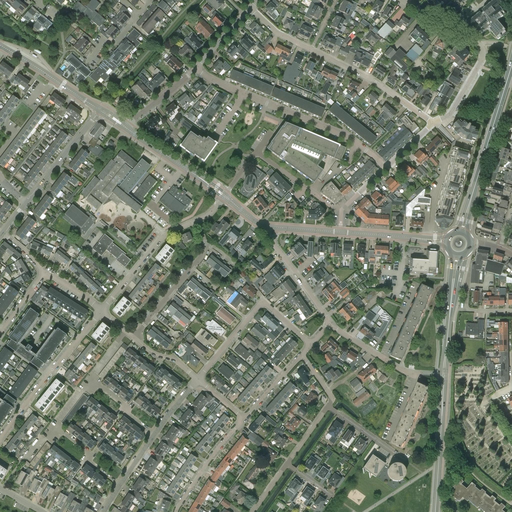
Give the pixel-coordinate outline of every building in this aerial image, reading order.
[(16,0),(10,8),(15,12),(22,4),(18,0),(16,0)] [(25,0),(25,1),(22,4),(15,12),(20,16),(27,8),(25,6),(28,4),(30,2),(28,0),(27,0),(25,0)] [(99,27),(105,20),(97,13),(96,14),(93,12),(100,4),(95,0),(91,0),(86,6),(84,5),(83,6),(78,2),(72,9),(80,16),(81,15),(92,24),(94,22),(99,27)] [(175,4),(169,0),(167,0),(166,1),(165,0),(163,0),(162,1),(164,3),(170,9),(172,10),(174,7),(173,6),(175,4)] [(204,0),(211,6),(213,4),(217,9),(223,3),(220,0),(204,0)] [(372,10),(375,12),(373,15),(375,16),(372,19),(374,21),(379,17),(376,15),(378,14),(383,5),(381,3),(381,2),(378,0),(377,1),(372,10)] [(434,7),(434,8),(438,2),(437,1),(437,0),(428,0),(427,2),(432,6),(431,6),(434,8),(434,7)] [(446,14),(461,2),(463,0),(458,0),(453,5),(451,3),(443,10),(446,14)] [(501,0),(494,0),(465,25),(470,31),(474,27),(478,33),(481,31),(483,33),(489,28),(498,40),(502,37),(500,35),(506,30),(498,21),(506,14),(503,3),(501,0)] [(308,9),(311,11),(322,16),(323,10),(317,7),(319,5),(312,1),(308,9)] [(340,5),(353,12),(355,8),(355,7),(357,4),(350,1),(349,4),(343,1),(340,5)] [(461,2),(446,14),(450,19),(456,13),(455,11),(460,7),(464,5),(461,2)] [(169,10),(170,9),(164,3),(162,6),(160,4),(157,6),(167,15),(170,12),(169,10)] [(277,17),(273,11),(276,8),(270,3),(265,9),(268,11),(266,13),(274,21),(277,17)] [(207,5),(203,9),(208,14),(212,10),(207,5)] [(351,17),(353,12),(340,5),(338,11),(344,14),(343,16),(349,20),(351,17)] [(117,15),(126,23),(130,19),(124,14),(128,10),(123,6),(119,11),(120,11),(117,15)] [(36,22),(42,15),(32,7),(23,18),(28,22),(31,18),(36,22)] [(386,21),(393,11),(392,10),(390,9),(387,7),(383,14),(382,14),(380,17),(386,21)] [(158,9),(154,14),(162,22),(167,16),(158,9)] [(311,11),(308,9),(304,17),(311,20),(312,17),(318,20),(322,16),(311,11)] [(224,21),(214,12),(212,15),(213,16),(210,19),(211,20),(209,22),(213,26),(215,24),(219,27),(224,21)] [(282,22),(284,23),(283,26),(290,30),(293,23),(289,21),(291,14),(287,12),(282,22)] [(158,26),(162,22),(154,14),(149,19),(158,26)] [(42,15),(36,22),(32,26),(38,31),(41,27),(46,31),(52,24),(42,15)] [(123,27),(126,23),(117,15),(113,19),(113,18),(111,20),(117,26),(119,24),(123,27)] [(335,16),(332,21),(342,26),(343,23),(347,24),(349,20),(343,16),(341,19),(335,16)] [(399,22),(396,21),(393,25),(388,21),(378,31),(377,33),(383,39),(396,25),(400,28),(402,25),(405,28),(409,22),(402,17),(399,22)] [(158,26),(149,19),(145,24),(154,31),(158,26)] [(108,30),(115,36),(119,32),(115,28),(117,26),(111,20),(109,23),(112,26),(108,30)] [(214,32),(203,21),(196,28),(207,39),(214,32)] [(298,35),(303,38),(308,28),(303,26),(304,22),(301,21),(298,28),(301,29),(298,35)] [(342,26),(332,21),(330,26),(336,29),(335,32),(342,35),(343,32),(340,31),(342,26)] [(264,32),(260,28),(261,27),(257,23),(256,24),(254,22),(249,27),(251,30),(249,31),(253,35),(254,33),(256,35),(259,32),(262,34),(264,32)] [(149,36),(154,31),(145,24),(141,29),(149,36)] [(308,28),(303,38),(308,40),(311,34),(314,35),(317,29),(312,26),(310,29),(308,28)] [(415,41),(423,33),(417,27),(409,36),(415,41)] [(125,39),(135,48),(136,49),(140,44),(136,40),(140,35),(133,29),(125,39)] [(112,39),(115,36),(108,30),(107,32),(106,31),(104,33),(102,31),(100,33),(106,38),(108,36),(112,39)] [(321,47),(326,50),(331,39),(326,37),(327,34),(324,32),(321,39),(324,40),(321,47)] [(379,39),(371,32),(365,39),(369,42),(371,39),(375,43),(379,39)] [(424,45),(420,49),(423,51),(430,43),(427,40),(429,38),(423,33),(415,41),(418,44),(420,41),(424,45)] [(186,37),(184,40),(189,45),(192,43),(198,48),(199,47),(199,48),(203,45),(202,44),(203,43),(194,35),(190,40),(186,37)] [(81,36),(77,41),(85,49),(89,44),(84,39),(81,37),(81,36)] [(272,39),(269,36),(264,42),(266,45),(272,39)] [(181,37),(178,40),(183,46),(186,42),(181,37)] [(339,47),(343,42),(344,40),(338,37),(337,39),(336,38),(333,41),(331,39),(326,50),(331,52),(333,47),(334,47),(335,46),(338,47),(339,47)] [(347,37),(344,40),(343,42),(347,45),(351,40),(347,37)] [(135,48),(125,39),(123,42),(121,44),(130,52),(131,50),(132,51),(135,48)] [(433,52),(435,54),(438,55),(441,50),(442,50),(446,43),(439,39),(435,46),(436,47),(433,52)] [(244,45),(243,45),(249,51),(250,49),(252,52),(256,48),(253,45),(255,44),(251,41),(251,42),(249,40),(246,42),(245,42),(244,44),(244,45)] [(85,49),(77,41),(72,46),(81,54),(85,49)] [(130,52),(121,44),(119,46),(117,49),(127,58),(129,55),(128,53),(130,52)] [(423,51),(420,49),(415,44),(411,49),(419,56),(423,51)] [(193,52),(185,45),(178,53),(184,59),(189,54),(190,55),(193,52)] [(226,52),(230,56),(232,58),(237,53),(239,51),(237,49),(233,45),(226,52)] [(267,45),(265,48),(263,49),(268,54),(273,49),(267,45)] [(280,54),(284,48),(277,45),(274,51),(280,54)] [(347,55),(350,48),(346,46),(344,50),(341,48),(338,53),(346,57),(347,57),(348,55),(347,55)] [(458,57),(462,61),(469,54),(462,47),(455,54),(451,51),(447,55),(450,58),(451,56),(456,60),(458,57)] [(246,53),(246,52),(242,49),(242,48),(239,51),(237,53),(242,57),(246,53)] [(290,51),(284,48),(280,54),(279,57),(279,56),(276,62),(279,64),(282,59),(287,61),(289,58),(287,57),(290,51)] [(384,54),(390,59),(396,53),(390,48),(384,54)] [(117,49),(112,54),(121,61),(122,59),(124,61),(127,58),(117,49)] [(361,64),(364,57),(366,53),(359,49),(353,61),(361,64)] [(389,60),(400,71),(403,73),(408,68),(407,67),(400,61),(404,57),(397,51),(396,53),(390,59),(389,60)] [(112,54),(108,59),(117,67),(118,67),(121,64),(119,63),(121,61),(112,54)] [(71,74),(75,70),(81,63),(71,55),(65,61),(70,66),(66,70),(71,74)] [(297,77),(300,71),(297,70),(303,58),(297,55),(289,70),(292,71),(290,75),(284,72),(281,79),(293,85),(297,77)] [(183,66),(172,56),(166,63),(176,73),(183,66)] [(367,58),(364,57),(361,64),(368,68),(371,62),(368,61),(370,57),(367,56),(367,58)] [(412,62),(405,56),(401,61),(407,67),(412,62)] [(463,62),(462,61),(458,57),(456,60),(454,62),(452,64),(455,67),(460,68),(462,66),(460,65),(463,62)] [(98,67),(105,73),(109,69),(113,72),(117,67),(108,59),(106,58),(98,67)] [(227,72),(231,67),(225,61),(222,64),(219,61),(212,68),(214,70),(215,71),(218,73),(222,70),(219,68),(221,66),(227,72)] [(304,72),(307,74),(308,74),(309,71),(311,72),(315,64),(309,61),(304,72)] [(81,63),(75,70),(80,74),(74,80),(79,85),(91,72),(81,63)] [(390,70),(392,71),(392,72),(390,75),(387,79),(388,80),(387,81),(393,86),(396,82),(395,82),(397,79),(393,77),(396,74),(394,73),(397,68),(394,65),(390,70)] [(8,66),(3,73),(6,75),(5,78),(7,79),(9,77),(14,70),(8,66)] [(109,77),(105,73),(98,67),(89,77),(96,83),(100,78),(105,82),(109,77)] [(374,71),(383,76),(386,72),(377,67),(374,71)] [(153,79),(159,85),(164,80),(160,76),(162,74),(157,68),(153,71),(157,75),(153,79)] [(319,83),(322,78),(327,80),(328,78),(331,72),(324,68),(321,74),(318,72),(314,80),(317,82),(319,83)] [(460,73),(455,70),(449,81),(457,86),(461,80),(457,78),(460,73)] [(234,82),(237,73),(232,71),(229,79),(229,80),(234,82)] [(328,78),(327,80),(322,89),(327,92),(331,85),(329,84),(331,79),(335,81),(338,75),(331,72),(328,78)] [(239,83),(242,75),(237,73),(234,82),(238,83),(239,83)] [(20,84),(24,78),(19,74),(16,77),(14,75),(9,81),(12,84),(14,80),(20,84)] [(159,85),(153,79),(149,83),(141,75),(138,78),(148,88),(150,86),(154,90),(159,85)] [(244,86),(247,77),(242,75),(239,83),(239,84),(244,86)] [(249,88),(252,79),(247,77),(244,86),(248,88),(248,87),(249,88)] [(30,82),(24,78),(20,84),(25,88),(22,91),(25,93),(30,87),(27,85),(30,82)] [(252,79),(249,88),(254,90),(257,81),(252,79)] [(407,93),(411,87),(414,82),(412,80),(410,82),(406,83),(401,90),(407,93)] [(151,93),(139,81),(132,88),(143,100),(151,93)] [(205,91),(207,87),(203,85),(202,86),(201,84),(202,83),(200,81),(199,82),(198,82),(197,82),(195,83),(196,84),(192,88),(196,92),(198,90),(202,94),(205,91)] [(259,92),(262,83),(257,81),(254,90),(258,92),(259,92)] [(347,90),(346,92),(353,99),(357,95),(352,91),(353,89),(357,90),(358,91),(361,85),(356,82),(356,84),(352,82),(349,87),(350,87),(348,90),(347,90)] [(444,96),(449,99),(454,90),(449,88),(450,85),(444,82),(441,88),(444,90),(442,95),(444,96)] [(264,94),(267,85),(262,83),(259,92),(264,94)] [(267,85),(264,94),(268,96),(269,96),(272,87),(267,85)] [(425,89),(421,86),(416,93),(420,96),(425,89)] [(411,87),(407,93),(408,95),(407,96),(412,99),(415,95),(414,94),(416,91),(411,87)] [(271,97),(276,99),(279,90),(274,88),(271,97)] [(429,100),(431,96),(427,94),(430,90),(427,88),(422,95),(424,97),(420,103),(422,104),(421,105),(422,106),(424,108),(425,107),(430,100),(429,100)] [(280,101),(281,101),(284,92),(279,90),(276,99),(280,101)] [(217,92),(213,97),(223,104),(226,100),(226,99),(217,92)] [(281,102),(286,103),(289,95),(284,92),(281,101),(281,102)] [(374,103),(378,98),(372,92),(367,97),(371,101),(369,103),(372,105),(374,103)] [(55,104),(60,97),(54,93),(51,97),(49,95),(40,107),(43,109),(49,100),(55,104)] [(177,100),(181,105),(180,105),(182,107),(186,104),(184,102),(186,100),(189,104),(194,100),(189,94),(187,96),(185,94),(177,100)] [(326,94),(323,100),(326,101),(327,102),(331,98),(326,94)] [(290,105),(291,105),(294,97),(289,95),(286,103),(290,105)] [(14,107),(18,102),(19,100),(13,96),(12,97),(8,102),(14,107)] [(449,99),(444,96),(441,101),(439,100),(435,98),(431,104),(437,108),(439,105),(444,108),(449,99)] [(60,97),(55,104),(60,108),(56,113),(53,117),(56,119),(59,115),(64,108),(62,106),(65,101),(60,97)] [(223,104),(213,97),(215,98),(212,102),(210,101),(220,108),(220,107),(220,108),(223,104)] [(291,106),(296,108),(299,99),(294,97),(291,105),(291,106)] [(121,109),(122,108),(123,108),(125,106),(117,99),(115,101),(116,102),(114,104),(121,109)] [(300,109),(301,109),(304,101),(299,99),(296,108),(300,109)] [(219,108),(220,108),(210,101),(207,106),(217,113),(220,109),(219,108)] [(301,110),(306,112),(309,103),(304,101),(301,109),(301,110)] [(11,112),(14,107),(8,102),(4,107),(11,112)] [(168,114),(171,117),(174,114),(172,111),(177,108),(173,103),(165,110),(167,112),(166,113),(167,114),(168,114)] [(310,113),(311,114),(314,105),(309,103),(306,112),(310,114),(310,113)] [(332,115),(338,108),(334,104),(328,111),(329,112),(332,115)] [(386,114),(391,109),(385,104),(381,109),(384,112),(376,121),(378,124),(382,120),(382,119),(386,114)] [(66,111),(71,115),(76,109),(70,105),(67,110),(64,108),(59,115),(61,118),(66,111)] [(311,114),(316,116),(319,107),(314,105),(311,114)] [(209,107),(206,111),(213,117),(214,116),(217,113),(207,106),(209,107)] [(11,112),(4,107),(1,112),(7,117),(11,112)] [(319,107),(316,116),(320,118),(321,118),(324,109),(319,107)] [(365,113),(368,115),(370,114),(374,109),(371,107),(367,111),(365,113)] [(35,113),(41,118),(45,113),(39,108),(35,113)] [(337,118),(343,111),(338,108),(332,115),(336,118),(337,118)] [(76,109),(71,115),(69,118),(77,124),(82,118),(79,116),(81,113),(76,109)] [(386,114),(382,119),(385,121),(389,116),(392,119),(396,114),(391,109),(386,114)] [(213,117),(206,111),(204,110),(201,114),(203,116),(210,121),(213,117)] [(341,122),(347,114),(343,111),(337,118),(337,119),(341,122)] [(35,113),(31,118),(37,123),(41,118),(35,113)] [(345,125),(351,118),(347,114),(341,122),(344,125),(345,125)] [(411,132),(417,127),(413,122),(412,123),(405,115),(404,117),(402,115),(398,119),(407,128),(411,132)] [(148,122),(146,125),(149,130),(152,128),(158,125),(157,124),(161,121),(158,116),(154,119),(153,118),(148,122)] [(210,121),(203,116),(200,120),(198,119),(207,126),(208,125),(210,121)] [(27,123),(34,128),(37,123),(31,118),(27,123)] [(180,122),(182,124),(181,125),(189,130),(193,126),(183,118),(180,122)] [(349,129),(355,121),(351,118),(345,125),(345,126),(349,129)] [(207,126),(198,119),(194,123),(204,130),(207,126)] [(353,132),(359,125),(355,121),(349,129),(353,132),(353,131),(353,132)] [(447,228),(447,226),(449,226),(450,224),(452,222),(452,219),(451,219),(452,216),(455,216),(475,142),(474,142),(475,140),(476,140),(477,137),(477,134),(477,132),(473,130),(474,128),(469,127),(470,126),(470,125),(469,124),(468,124),(467,125),(467,126),(466,125),(467,125),(464,122),(462,124),(459,121),(457,122),(454,123),(453,125),(451,123),(444,130),(455,141),(451,145),(454,148),(453,151),(454,152),(437,214),(435,214),(436,217),(435,217),(435,220),(436,223),(437,223),(437,226),(438,226),(438,228),(447,228)] [(395,125),(390,122),(384,129),(389,133),(395,125)] [(27,123),(23,128),(30,133),(34,128),(27,123)] [(285,123),(282,127),(266,149),(314,183),(323,171),(317,166),(325,155),(340,161),(346,148),(291,125),(285,123)] [(97,139),(100,136),(105,129),(98,124),(94,129),(90,134),(93,136),(92,138),(93,139),(91,141),(88,145),(90,146),(87,150),(100,160),(106,153),(96,145),(99,141),(97,139)] [(357,135),(364,128),(359,125),(353,132),(354,132),(357,135)] [(400,131),(408,140),(412,136),(403,126),(401,128),(402,129),(400,131)] [(20,133),(26,138),(30,133),(23,128),(20,133)] [(362,139),(368,131),(364,128),(357,135),(361,138),(362,139)] [(164,137),(154,130),(151,134),(161,141),(164,137)] [(408,140),(400,131),(399,130),(397,132),(398,133),(395,135),(404,144),(408,140)] [(60,134),(58,137),(63,141),(67,136),(60,131),(58,133),(60,134)] [(368,131),(362,139),(366,142),(372,135),(368,131)] [(203,138),(202,139),(198,136),(197,138),(190,132),(180,147),(194,157),(195,156),(204,162),(216,144),(205,135),(203,138)] [(20,133),(16,138),(22,143),(26,138),(20,133)] [(404,144),(395,135),(394,134),(392,136),(393,137),(391,140),(399,148),(404,144)] [(372,135),(366,142),(370,145),(370,146),(376,138),(372,135)] [(63,141),(58,137),(54,141),(60,146),(63,141)] [(441,142),(437,137),(425,148),(431,154),(436,148),(435,147),(441,142)] [(12,143),(18,148),(22,143),(16,138),(12,143)] [(399,148),(391,140),(390,138),(388,140),(391,143),(388,145),(395,153),(399,148)] [(54,141),(50,146),(56,151),(60,146),(54,141)] [(12,143),(8,148),(15,153),(18,148),(12,143)] [(395,153),(388,145),(385,143),(383,144),(386,147),(384,150),(391,157),(395,153)] [(56,151),(50,146),(46,151),(52,156),(56,151)] [(391,157),(384,150),(381,147),(379,149),(382,152),(378,155),(385,162),(391,157)] [(4,153),(11,158),(15,153),(8,148),(4,153)] [(82,149),(79,153),(85,158),(89,154),(82,149)] [(509,151),(506,150),(502,149),(499,159),(508,161),(511,162),(511,161),(508,160),(510,153),(509,153),(509,151)] [(422,150),(420,151),(419,151),(416,153),(424,162),(428,158),(425,154),(425,153),(422,150)] [(46,151),(42,156),(48,161),(52,156),(46,151)] [(97,210),(107,198),(117,206),(121,201),(137,213),(136,214),(137,214),(142,207),(141,206),(145,200),(143,198),(156,182),(149,176),(133,195),(129,192),(149,167),(141,160),(138,165),(121,151),(113,161),(111,160),(97,177),(98,178),(97,179),(95,177),(80,194),(87,199),(86,201),(97,210)] [(4,153),(1,158),(7,163),(11,158),(4,153)] [(79,153),(75,158),(82,163),(85,158),(79,153)] [(427,165),(424,162),(416,153),(413,156),(419,162),(417,163),(420,165),(417,168),(423,175),(424,175),(427,172),(421,165),(422,164),(425,167),(427,165)] [(48,161),(42,156),(39,161),(44,165),(48,161)] [(439,164),(438,163),(432,156),(429,159),(436,166),(439,164)] [(75,158),(72,162),(78,167),(82,163),(75,158)] [(37,163),(35,166),(41,170),(44,165),(39,161),(38,161),(37,160),(35,162),(37,163)] [(368,169),(372,172),(376,168),(369,161),(365,164),(367,167),(368,166),(369,168),(368,169)] [(78,167),(72,162),(68,166),(75,172),(78,167)] [(364,173),(367,176),(372,172),(368,169),(369,168),(368,166),(367,167),(365,164),(361,168),(363,170),(365,172),(364,173)] [(423,175),(417,168),(414,171),(412,168),(410,170),(405,164),(402,167),(410,175),(413,173),(415,175),(416,174),(420,177),(423,175)] [(31,170),(37,175),(41,170),(35,166),(31,170)] [(412,177),(410,175),(402,167),(399,170),(404,175),(403,176),(407,181),(412,177)] [(250,175),(249,175),(248,176),(246,177),(245,179),(245,180),(244,181),(244,182),(244,183),(244,185),(239,192),(246,196),(254,188),(255,189),(260,184),(259,184),(267,176),(256,168),(251,175),(250,175)] [(360,177),(363,181),(367,176),(364,173),(365,172),(363,170),(361,168),(357,173),(359,175),(360,176),(360,177)] [(33,180),(27,175),(24,173),(25,173),(20,169),(18,172),(25,178),(23,180),(26,182),(24,185),(27,187),(33,180)] [(31,170),(27,175),(33,180),(37,175),(31,170)] [(64,172),(60,177),(67,182),(68,181),(74,186),(77,183),(70,178),(64,172)] [(268,180),(272,184),(279,177),(275,173),(268,180)] [(358,185),(363,181),(360,177),(360,176),(359,175),(357,173),(352,177),(354,179),(355,179),(356,180),(355,181),(358,185)] [(511,177),(505,175),(503,180),(506,180),(506,183),(511,184),(511,177)] [(60,177),(57,181),(64,186),(67,182),(60,177)] [(283,181),(279,177),(272,184),(276,188),(283,181)] [(354,189),(358,185),(355,181),(356,180),(355,179),(354,179),(352,177),(347,182),(354,189)] [(391,178),(388,181),(397,190),(399,187),(398,187),(400,185),(397,182),(396,183),(391,178)] [(57,181),(53,186),(60,191),(64,186),(57,181)] [(276,188),(280,192),(287,185),(283,181),(276,188)] [(389,190),(391,193),(393,191),(394,192),(397,190),(388,181),(385,183),(390,189),(389,190)] [(335,204),(343,197),(338,191),(330,183),(326,185),(324,187),(320,193),(335,204)] [(346,184),(342,187),(347,193),(351,189),(346,184)] [(280,192),(284,196),(291,189),(287,185),(280,192)] [(60,191),(53,186),(50,190),(57,195),(60,191)] [(177,216),(183,210),(185,211),(186,210),(188,207),(190,204),(191,201),(190,200),(184,195),(185,194),(183,193),(182,194),(173,186),(167,193),(159,202),(167,208),(166,209),(170,211),(177,216)] [(347,193),(342,187),(338,191),(343,197),(347,193)] [(424,190),(410,202),(406,206),(406,211),(412,211),(412,208),(418,204),(430,205),(430,199),(424,197),(425,190),(424,190)] [(381,202),(385,198),(386,198),(385,198),(388,196),(384,191),(380,195),(376,191),(373,194),(381,202)] [(491,197),(501,200),(508,202),(509,199),(502,197),(502,195),(492,193),(490,192),(488,196),(491,197)] [(388,196),(393,200),(393,201),(397,198),(391,193),(388,196)] [(377,206),(381,202),(373,194),(370,197),(376,202),(374,203),(377,206)] [(46,195),(43,199),(49,205),(53,200),(46,195)] [(257,207),(264,201),(259,196),(253,202),(257,207)] [(372,204),(365,197),(352,210),(352,212),(357,216),(359,216),(360,217),(366,212),(363,209),(365,207),(366,209),(372,204)] [(2,206),(8,211),(12,206),(6,202),(1,198),(0,198),(0,200),(4,204),(2,206)] [(43,199),(39,204),(46,209),(49,205),(43,199)] [(507,204),(508,202),(501,200),(499,207),(507,209),(509,204),(507,204)] [(264,201),(257,207),(261,212),(268,206),(264,201)] [(313,203),(312,204),(314,206),(322,215),(326,212),(317,203),(316,204),(315,202),(314,203),(313,203)] [(68,222),(84,235),(97,220),(95,218),(87,211),(85,215),(76,207),(77,205),(74,203),(72,204),(71,206),(64,214),(65,215),(62,218),(68,222)] [(293,204),(290,204),(285,203),(285,212),(285,217),(292,218),(293,213),(293,211),(293,204)] [(39,204),(36,208),(43,213),(46,209),(39,204)] [(314,206),(312,204),(310,206),(312,208),(309,211),(311,211),(319,218),(322,215),(314,206)] [(367,211),(366,212),(360,217),(360,218),(359,219),(362,223),(362,222),(363,223),(370,216),(370,215),(371,215),(374,207),(372,206),(367,211)] [(495,214),(497,214),(504,216),(505,214),(506,215),(507,210),(497,207),(494,206),(494,208),(496,208),(495,214)] [(370,216),(363,223),(365,225),(367,225),(373,226),(373,224),(374,224),(374,220),(375,209),(375,208),(374,207),(371,215),(370,215),(370,216)] [(43,213),(36,208),(33,213),(34,214),(32,216),(38,221),(40,222),(42,220),(39,218),(43,213)] [(381,215),(380,224),(382,224),(383,225),(384,226),(385,226),(386,226),(387,225),(388,225),(388,223),(390,223),(391,209),(381,208),(381,215)] [(317,220),(319,218),(311,211),(309,211),(308,211),(307,219),(317,220)] [(399,226),(402,226),(403,218),(402,218),(403,213),(393,213),(392,217),(396,217),(395,225),(396,225),(397,226),(398,226),(399,226)] [(504,216),(497,214),(495,221),(503,223),(505,219),(503,218),(504,216)] [(29,217),(25,222),(32,227),(36,223),(29,217)] [(219,226),(215,223),(211,229),(217,234),(220,230),(223,233),(228,226),(223,221),(219,226)] [(25,222),(22,226),(29,231),(32,227),(25,222)] [(493,229),(500,231),(501,229),(502,229),(503,224),(495,222),(493,229)] [(19,231),(25,236),(29,231),(22,226),(19,231)] [(224,243),(223,242),(225,240),(226,241),(230,237),(234,240),(239,235),(233,230),(229,234),(227,232),(223,238),(219,242),(218,243),(222,246),(224,243)] [(491,233),(482,230),(481,234),(478,233),(477,236),(480,237),(480,235),(489,238),(488,239),(491,240),(492,236),(491,236),(491,233)] [(27,237),(25,236),(19,231),(15,235),(22,240),(23,238),(25,240),(27,237)] [(192,240),(189,233),(181,236),(184,243),(192,240)] [(105,234),(98,243),(93,249),(101,256),(106,250),(117,259),(116,260),(125,268),(132,259),(112,243),(113,241),(105,234)] [(30,248),(37,251),(41,242),(34,239),(30,248)] [(243,246),(239,243),(234,249),(240,254),(243,250),(246,252),(252,245),(247,241),(243,246)] [(302,244),(300,241),(289,250),(297,259),(304,254),(305,255),(307,255),(306,258),(312,258),(313,242),(307,242),(307,244),(302,244)] [(6,252),(10,247),(4,242),(0,246),(0,251),(0,252),(0,253),(3,255),(6,252)] [(41,242),(37,251),(43,253),(46,248),(47,245),(41,242)] [(319,256),(319,253),(324,253),(324,243),(317,243),(317,249),(314,249),(313,255),(319,256)] [(330,254),(334,254),(334,257),(340,257),(340,250),(337,250),(337,244),(330,244),(330,254)] [(351,250),(351,245),(343,244),(343,249),(342,254),(351,255),(351,251),(351,250)] [(367,263),(368,253),(365,253),(365,246),(358,245),(357,254),(358,254),(358,257),(364,258),(363,262),(367,263)] [(171,259),(169,258),(173,252),(166,246),(161,253),(168,258),(170,260),(171,259)] [(15,251),(10,247),(6,252),(11,256),(15,251)] [(53,250),(46,248),(43,253),(50,256),(53,250)] [(54,255),(60,260),(64,256),(65,254),(59,249),(54,255)] [(422,258),(421,259),(420,259),(419,258),(414,258),(411,258),(410,260),(410,266),(410,273),(419,274),(419,275),(422,275),(437,276),(437,268),(436,268),(438,251),(436,251),(436,250),(429,249),(429,251),(426,251),(425,255),(424,256),(423,256),(422,256),(422,257),(422,258)] [(485,272),(485,271),(487,262),(488,260),(489,252),(478,250),(478,251),(477,250),(477,252),(476,255),(477,255),(477,265),(472,265),(472,271),(471,283),(483,284),(484,272),(485,272)] [(21,256),(15,251),(11,256),(17,261),(20,259),(21,259),(20,257),(21,256)] [(168,258),(161,253),(156,259),(163,265),(168,258)] [(501,276),(503,269),(504,265),(501,264),(504,255),(495,253),(493,261),(488,260),(487,262),(485,271),(501,276)] [(64,256),(60,260),(67,265),(70,261),(64,256)] [(218,261),(220,258),(217,256),(215,259),(212,256),(206,263),(212,268),(218,261)] [(252,259),(249,263),(260,273),(263,269),(264,270),(274,261),(270,257),(266,261),(260,256),(255,262),(252,259)] [(24,266),(20,259),(17,261),(15,263),(19,269),(24,266)] [(511,271),(511,269),(511,260),(511,262),(508,260),(504,265),(503,269),(506,270),(508,268),(511,271)] [(222,264),(218,261),(212,268),(219,273),(224,266),(226,264),(224,261),(222,264)] [(324,266),(322,263),(315,270),(317,272),(312,276),(317,282),(325,276),(322,273),(323,272),(323,269),(322,268),(324,266)] [(69,268),(74,273),(78,269),(73,264),(69,268)] [(155,264),(151,270),(156,274),(160,268),(155,264)] [(261,279),(263,281),(265,279),(267,282),(261,288),(267,295),(274,289),(272,286),(284,274),(286,272),(279,264),(277,266),(276,266),(263,277),(261,279)] [(19,269),(22,275),(27,272),(28,272),(24,266),(19,269)] [(224,266),(219,273),(225,278),(232,269),(230,267),(228,269),(224,266)] [(74,273),(79,278),(83,273),(78,269),(74,273)] [(156,274),(151,270),(146,275),(151,279),(156,274)] [(243,278),(247,275),(243,270),(239,273),(243,278)] [(29,275),(27,272),(22,275),(21,276),(24,282),(27,281),(32,279),(30,275),(29,275)] [(83,273),(79,278),(84,283),(89,278),(90,277),(85,272),(83,273)] [(142,281),(148,285),(150,283),(149,282),(151,279),(146,275),(142,281)] [(89,279),(89,278),(84,283),(89,288),(94,283),(95,282),(90,277),(89,279)] [(199,284),(201,282),(198,279),(196,282),(193,279),(189,283),(187,281),(178,292),(181,295),(188,286),(193,291),(199,284)] [(289,298),(294,294),(293,292),(296,290),(288,280),(271,294),(277,302),(285,295),(284,294),(287,291),(290,295),(288,296),(289,298)] [(322,292),(326,297),(341,284),(338,280),(329,287),(328,286),(322,292)] [(22,288),(13,281),(9,284),(19,291),(22,288)] [(142,290),(147,285),(148,285),(142,281),(137,286),(142,290)] [(341,284),(326,297),(330,302),(337,296),(336,295),(339,292),(342,290),(347,285),(344,281),(341,284)] [(89,288),(95,293),(99,288),(94,283),(89,288)] [(252,287),(247,283),(242,290),(252,298),(257,292),(251,288),(252,287)] [(202,287),(199,284),(193,291),(199,296),(205,289),(207,287),(205,284),(202,287)] [(417,293),(428,298),(432,289),(421,284),(417,293)] [(133,291),(138,295),(142,290),(137,286),(133,291)] [(234,290),(229,286),(225,290),(231,294),(234,290)] [(7,292),(15,297),(18,293),(10,287),(7,292)] [(44,295),(45,295),(48,291),(41,287),(39,292),(44,295)] [(48,291),(45,295),(45,297),(44,296),(43,299),(46,301),(48,298),(49,300),(55,291),(50,288),(48,291)] [(104,293),(99,288),(95,293),(100,298),(104,293)] [(339,294),(343,299),(350,293),(346,288),(339,294)] [(209,292),(205,289),(199,296),(203,299),(202,299),(206,302),(207,300),(210,296),(212,298),(215,293),(211,290),(209,292)] [(478,301),(480,301),(482,301),(482,293),(481,293),(482,290),(482,289),(476,289),(476,291),(474,291),(474,299),(473,299),(472,303),(473,303),(478,303),(478,301)] [(39,302),(44,295),(39,292),(38,291),(31,301),(41,308),(43,304),(39,302)] [(55,291),(49,300),(54,303),(59,294),(55,291)] [(133,301),(138,295),(133,291),(128,297),(133,301)] [(4,296),(12,302),(15,297),(7,292),(4,296)] [(387,292),(380,298),(382,300),(391,292),(387,292)] [(410,308),(421,313),(428,298),(417,293),(410,308)] [(59,294),(54,303),(52,306),(56,309),(58,305),(64,297),(59,294)] [(243,299),(238,294),(230,304),(236,308),(240,303),(245,307),(248,303),(243,299)] [(292,299),(295,304),(302,300),(298,295),(296,296),(294,294),(289,298),(283,302),(285,304),(292,299)] [(1,300),(9,306),(12,302),(4,296),(1,300)] [(68,300),(64,297),(58,305),(63,308),(68,300)] [(358,297),(349,304),(348,303),(339,311),(343,316),(361,301),(358,297)] [(113,311),(115,313),(120,317),(131,304),(124,298),(113,311)] [(223,308),(225,305),(225,304),(217,298),(215,301),(223,308)] [(179,308),(181,306),(181,305),(183,303),(179,299),(177,302),(178,303),(176,306),(173,303),(167,310),(170,312),(168,314),(171,317),(173,315),(179,308)] [(9,306),(1,300),(0,300),(0,306),(5,311),(9,306)] [(63,308),(68,311),(73,303),(68,300),(63,308)] [(295,304),(299,309),(305,305),(302,300),(295,304)] [(360,309),(365,305),(361,301),(343,316),(347,321),(354,316),(353,315),(356,312),(358,310),(359,309),(360,309)] [(78,306),(73,303),(68,311),(72,314),(78,306)] [(299,309),(302,314),(308,310),(305,305),(299,309)] [(72,314),(77,317),(82,308),(78,306),(72,314)] [(19,343),(39,315),(30,308),(30,309),(8,338),(11,340),(7,346),(39,370),(43,364),(45,365),(66,336),(66,335),(57,328),(37,356),(30,351),(32,348),(28,345),(26,348),(19,343)] [(88,312),(82,308),(77,317),(81,320),(85,315),(87,316),(88,312)] [(183,311),(179,308),(173,315),(180,320),(185,313),(188,311),(185,308),(183,311)] [(235,319),(222,308),(216,314),(225,321),(226,320),(231,324),(235,319)] [(403,324),(415,329),(421,313),(410,308),(403,324)] [(302,314),(299,316),(301,319),(302,321),(305,319),(306,319),(312,315),(308,310),(302,314)] [(365,336),(369,330),(371,328),(368,325),(375,316),(369,311),(364,316),(367,318),(362,324),(364,326),(360,332),(365,336)] [(369,330),(365,336),(369,341),(370,340),(375,334),(379,338),(391,318),(384,311),(379,317),(384,322),(380,329),(377,327),(373,332),(369,330)] [(185,313),(180,320),(186,325),(194,316),(191,314),(189,316),(185,313)] [(273,330),(279,324),(267,314),(262,319),(267,323),(266,324),(273,330)] [(483,330),(484,330),(484,320),(478,319),(478,324),(466,323),(465,335),(478,336),(478,338),(482,339),(483,330)] [(212,320),(210,322),(209,322),(207,322),(206,323),(206,325),(207,326),(206,328),(213,334),(214,331),(220,336),(221,336),(222,336),(224,333),(223,333),(225,331),(212,320)] [(499,329),(508,329),(508,323),(495,323),(495,321),(490,321),(490,320),(487,320),(487,328),(490,328),(490,326),(499,326),(499,329)] [(110,330),(103,324),(92,337),(99,343),(110,330)] [(396,340),(408,345),(415,329),(403,324),(396,340)] [(267,334),(265,332),(256,325),(251,331),(262,340),(266,335),(267,334)] [(273,330),(270,333),(276,338),(284,329),(280,326),(275,331),(273,330)] [(159,332),(160,332),(162,330),(159,327),(157,330),(153,327),(148,334),(154,339),(159,332)] [(216,341),(201,328),(194,337),(196,339),(205,346),(208,342),(213,345),(216,341)] [(266,335),(268,336),(267,336),(273,341),(276,338),(270,333),(266,330),(265,332),(267,334),(266,335)] [(163,335),(160,332),(159,332),(154,339),(160,344),(166,337),(168,335),(165,332),(163,335)] [(259,344),(248,335),(243,340),(246,343),(254,350),(259,344)] [(291,339),(287,344),(292,349),(297,344),(294,342),(296,340),(291,336),(289,338),(291,339)] [(169,340),(166,337),(160,344),(167,349),(174,340),(171,338),(169,340)] [(330,339),(326,344),(320,349),(323,353),(327,349),(327,348),(329,346),(331,348),(329,351),(332,354),(338,347),(330,339)] [(408,345),(396,340),(389,356),(401,361),(408,345)] [(184,345),(187,347),(192,352),(194,349),(203,357),(208,351),(195,341),(191,346),(189,345),(186,342),(184,345)] [(285,342),(281,347),(288,353),(292,349),(287,344),(285,342)] [(86,348),(91,352),(96,347),(91,343),(86,348)] [(256,361),(259,358),(253,354),(249,349),(247,351),(239,345),(234,350),(246,360),(250,356),(256,361)] [(190,354),(192,352),(187,347),(185,350),(187,352),(182,359),(187,363),(188,361),(192,365),(193,364),(196,366),(199,362),(190,354)] [(281,347),(277,351),(284,357),(288,353),(281,347)] [(5,348),(1,353),(9,359),(13,354),(5,348)] [(92,353),(91,352),(86,348),(82,354),(87,358),(89,355),(90,356),(92,353)] [(126,364),(134,353),(129,349),(127,351),(124,356),(127,358),(120,366),(123,368),(126,364)] [(256,350),(253,354),(259,358),(260,356),(262,354),(256,350)] [(355,365),(357,363),(360,360),(356,358),(357,356),(349,352),(346,350),(345,351),(344,351),(339,359),(345,362),(347,358),(353,362),(353,363),(355,365)] [(275,357),(280,362),(284,357),(277,351),(273,356),(275,357)] [(9,359),(1,353),(0,354),(0,358),(6,363),(9,359)] [(131,361),(134,363),(139,357),(134,353),(126,364),(128,365),(131,361)] [(328,364),(333,360),(328,353),(323,356),(328,364)] [(82,354),(77,359),(82,363),(87,358),(82,354)] [(235,359),(231,355),(226,360),(236,368),(240,364),(242,365),(244,363),(237,357),(235,359)] [(144,361),(139,357),(134,363),(137,366),(134,370),(136,371),(144,361)] [(276,366),(280,362),(275,357),(273,359),(270,357),(268,359),(271,361),(276,366)] [(73,365),(78,369),(82,363),(77,359),(73,365)] [(360,360),(357,363),(361,367),(365,363),(361,359),(360,360)] [(141,369),(144,371),(149,365),(144,361),(136,371),(138,373),(141,369)] [(73,365),(68,370),(73,374),(78,369),(73,365)] [(154,369),(149,365),(144,371),(147,373),(144,378),(146,379),(154,369)] [(228,379),(230,377),(232,374),(233,373),(227,368),(227,369),(222,365),(218,370),(228,379)] [(364,370),(363,370),(369,378),(370,378),(369,377),(377,372),(371,365),(364,371),(364,370)] [(29,366),(26,371),(34,377),(37,372),(29,366)] [(262,371),(268,376),(272,371),(266,366),(262,371)] [(156,381),(158,383),(167,372),(161,368),(160,370),(157,368),(152,375),(158,379),(156,381)] [(296,373),(300,379),(297,381),(299,385),(303,382),(304,385),(308,382),(304,376),(306,374),(302,369),(296,373)] [(73,374),(68,370),(64,376),(69,380),(73,374)] [(334,373),(331,370),(324,375),(329,381),(334,377),(335,379),(340,376),(337,371),(334,373)] [(363,383),(369,378),(363,370),(357,375),(363,383)] [(26,371),(23,375),(31,381),(34,377),(26,371)] [(103,383),(108,387),(116,376),(119,373),(117,371),(111,379),(108,376),(103,383)] [(263,380),(268,376),(262,371),(258,375),(263,380)] [(172,376),(167,372),(158,383),(160,384),(164,380),(167,382),(172,376)] [(233,375),(232,374),(230,377),(237,383),(238,381),(242,377),(236,372),(233,375)] [(492,377),(492,374),(489,374),(489,377),(492,383),(496,383),(496,381),(501,380),(501,383),(502,383),(502,384),(503,385),(506,385),(506,384),(506,383),(508,383),(508,377),(501,377),(498,377),(496,377),(492,377)] [(27,385),(31,381),(23,375),(19,379),(27,385)] [(229,384),(228,386),(215,375),(212,379),(215,381),(214,383),(219,387),(218,388),(226,394),(232,387),(229,384)] [(263,380),(258,375),(253,380),(259,385),(263,380)] [(118,378),(116,376),(108,387),(113,391),(118,384),(115,382),(118,378)] [(177,379),(172,376),(167,382),(169,384),(166,389),(168,391),(177,379)] [(24,390),(27,385),(19,379),(16,384),(24,390)] [(182,383),(177,379),(168,391),(170,392),(172,390),(176,394),(179,390),(178,388),(182,383)] [(356,379),(349,384),(355,391),(362,386),(356,379)] [(64,386),(57,380),(35,407),(42,412),(64,386)] [(255,390),(259,385),(253,380),(249,385),(255,390)] [(113,391),(118,395),(126,384),(124,382),(121,386),(118,384),(113,391)] [(285,387),(292,393),(296,388),(289,383),(285,387)] [(410,398),(423,403),(429,388),(417,383),(410,398)] [(16,384),(13,388),(21,394),(24,390),(16,384)] [(118,395),(123,399),(128,392),(125,390),(128,385),(126,384),(118,395)] [(251,395),(255,390),(249,385),(245,390),(251,395)] [(285,387),(281,392),(287,397),(292,393),(285,387)] [(18,399),(21,394),(13,388),(10,393),(18,399)] [(363,388),(355,395),(358,398),(352,403),(355,407),(370,396),(366,391),(363,388)] [(0,402),(2,404),(0,406),(0,425),(9,414),(13,408),(12,407),(16,401),(0,389),(0,402)] [(131,394),(128,392),(123,399),(128,403),(136,392),(134,390),(131,394)] [(245,390),(241,394),(247,399),(251,395),(245,390)] [(201,394),(196,400),(204,406),(211,399),(212,397),(207,392),(205,394),(203,397),(201,394)] [(281,392),(277,396),(283,402),(287,397),(281,392)] [(135,402),(140,406),(149,395),(146,393),(143,398),(140,395),(135,402)] [(311,393),(308,398),(303,394),(300,398),(303,401),(307,404),(308,403),(311,406),(317,397),(311,393)] [(247,399),(241,394),(237,399),(242,404),(247,399)] [(151,397),(149,395),(140,406),(145,410),(150,403),(147,401),(151,397)] [(277,396),(273,401),(279,406),(283,402),(277,396)] [(85,411),(87,413),(96,402),(91,398),(86,404),(89,407),(85,411)] [(416,418),(423,403),(410,398),(404,413),(416,418)] [(195,407),(193,409),(200,416),(203,413),(200,411),(204,406),(196,400),(192,404),(195,407)] [(153,405),(150,403),(145,410),(150,414),(159,403),(156,401),(153,405)] [(273,401),(269,405),(275,411),(279,406),(273,401)] [(96,402),(87,413),(90,414),(93,410),(96,412),(101,406),(96,402)] [(161,404),(159,403),(150,414),(155,418),(160,411),(157,409),(161,404)] [(292,412),(294,414),(296,416),(298,413),(303,417),(308,410),(301,406),(300,408),(295,404),(290,410),(292,412)] [(275,411),(269,405),(265,410),(271,416),(275,411)] [(106,410),(101,406),(96,412),(99,414),(95,419),(98,420),(106,410)] [(184,414),(190,419),(192,416),(195,419),(197,416),(199,418),(200,416),(193,409),(191,412),(188,409),(184,414)] [(103,418),(106,420),(111,413),(106,410),(98,420),(100,422),(103,418)] [(116,418),(111,413),(106,420),(109,422),(105,427),(106,429),(108,431),(112,425),(111,424),(116,418)] [(254,422),(258,426),(265,419),(275,428),(277,425),(263,413),(261,416),(260,415),(254,422)] [(409,433),(416,418),(404,413),(397,428),(409,433)] [(32,414),(28,420),(33,424),(38,419),(32,414)] [(185,424),(190,419),(184,414),(180,419),(183,422),(181,424),(186,429),(188,426),(185,424)] [(223,414),(219,419),(225,424),(229,419),(223,414)] [(118,430),(120,431),(128,421),(123,417),(118,423),(121,425),(118,430)] [(289,424),(287,422),(284,426),(289,429),(293,431),(299,422),(293,418),(289,424)] [(219,419),(215,424),(221,429),(225,424),(219,419)] [(33,424),(28,420),(23,425),(29,430),(33,424)] [(66,430),(71,434),(80,423),(77,421),(74,425),(71,423),(66,430)] [(133,425),(128,421),(120,431),(120,432),(122,433),(125,429),(128,431),(133,425)] [(261,445),(261,444),(264,441),(257,436),(253,433),(258,426),(254,422),(248,430),(250,432),(250,433),(249,434),(255,440),(261,445)] [(338,438),(336,436),(342,427),(339,424),(340,424),(337,422),(336,423),(335,422),(333,425),(329,430),(330,430),(327,433),(332,437),(329,442),(333,445),(338,438)] [(80,423),(71,434),(76,438),(81,431),(79,429),(82,425),(80,423)] [(211,429),(217,434),(221,429),(215,424),(211,429)] [(24,435),(29,430),(23,425),(19,431),(24,435)] [(128,438),(130,439),(138,428),(133,425),(128,431),(131,433),(128,438)] [(172,426),(168,432),(177,438),(181,432),(184,434),(185,431),(180,428),(177,426),(175,428),(172,426)] [(277,426),(273,432),(277,435),(273,440),(277,442),(275,444),(281,448),(282,447),(284,445),(283,445),(287,439),(282,436),(285,432),(277,426)] [(143,432),(138,428),(130,439),(127,442),(129,444),(135,437),(138,439),(143,432)] [(409,433),(397,428),(390,443),(402,448),(409,433)] [(84,433),(81,431),(76,438),(81,442),(90,431),(87,429),(84,433)] [(213,439),(217,434),(211,429),(207,434),(213,439)] [(353,435),(351,433),(352,432),(349,430),(348,431),(342,439),(345,442),(343,444),(348,447),(352,441),(350,439),(353,435)] [(14,436),(20,441),(22,438),(24,439),(26,437),(24,435),(19,431),(14,436)] [(81,442),(86,446),(91,439),(88,437),(92,432),(90,431),(81,442)] [(168,439),(166,442),(171,445),(173,443),(177,438),(168,432),(165,437),(168,439)] [(202,439),(208,444),(213,439),(207,434),(202,439)] [(238,441),(244,446),(248,441),(247,440),(248,439),(252,442),(255,440),(249,434),(246,438),(244,436),(243,437),(242,436),(241,438),(240,438),(238,441)] [(21,442),(20,441),(14,436),(10,442),(15,446),(17,448),(19,445),(21,442)] [(91,439),(86,446),(91,450),(97,442),(99,443),(102,439),(99,437),(98,437),(97,437),(94,441),(91,439)] [(364,450),(362,448),(365,443),(363,441),(364,440),(361,438),(360,439),(358,442),(357,441),(355,444),(356,445),(353,447),(357,450),(355,452),(360,456),(364,450)] [(198,444),(204,449),(208,444),(202,439),(198,444)] [(98,449),(103,453),(112,442),(110,440),(106,444),(103,442),(98,449)] [(240,451),(244,446),(238,441),(234,446),(240,451)] [(15,446),(10,442),(5,448),(11,452),(15,446)] [(103,453),(108,457),(113,450),(116,447),(113,445),(114,443),(112,442),(103,453)] [(161,442),(157,447),(163,452),(166,453),(170,448),(172,450),(174,447),(171,445),(166,442),(164,444),(161,442)] [(200,454),(204,449),(198,444),(194,449),(200,454)] [(50,461),(59,450),(53,446),(48,452),(51,455),(48,459),(50,461)] [(234,446),(230,451),(236,455),(240,451),(234,446)] [(157,455),(155,457),(160,461),(162,459),(160,457),(163,452),(157,447),(153,453),(157,455)] [(108,457),(113,460),(122,449),(120,448),(116,452),(113,450),(108,457)] [(122,449),(113,460),(118,464),(123,458),(121,456),(124,451),(122,449)] [(276,455),(270,450),(267,449),(265,452),(267,454),(265,457),(263,455),(261,458),(266,462),(266,461),(270,464),(276,455)] [(56,458),(58,460),(64,454),(59,450),(50,461),(52,462),(56,458)] [(230,451),(226,456),(232,460),(236,455),(230,451)] [(58,467),(60,468),(69,458),(64,454),(58,460),(61,462),(58,467)] [(186,460),(193,464),(196,459),(190,454),(186,460)] [(314,464),(317,466),(321,460),(315,455),(313,458),(310,457),(308,460),(307,459),(305,462),(306,463),(304,466),(310,470),(314,464)] [(384,484),(389,477),(389,478),(390,478),(391,479),(392,480),(393,480),(393,481),(394,481),(395,481),(396,481),(397,481),(398,481),(399,480),(400,480),(401,480),(402,479),(403,478),(403,477),(404,477),(404,476),(405,475),(405,474),(405,473),(405,472),(405,471),(405,470),(405,469),(404,468),(404,467),(403,467),(403,466),(402,465),(401,464),(400,464),(399,464),(399,463),(398,463),(397,463),(396,463),(395,463),(394,463),(393,464),(392,464),(391,464),(391,465),(390,466),(389,466),(389,467),(372,455),(362,468),(364,475),(367,471),(369,473),(370,480),(373,476),(384,484)] [(226,456),(222,461),(228,465),(232,460),(226,456)] [(150,458),(146,463),(152,467),(156,462),(158,464),(160,461),(155,457),(153,460),(150,458)] [(66,466),(69,468),(74,462),(69,458),(60,468),(62,470),(66,466)] [(27,478),(30,480),(35,470),(40,461),(39,460),(38,462),(36,465),(34,467),(32,471),(31,471),(29,475),(25,473),(19,485),(22,487),(27,478)] [(189,469),(193,464),(186,460),(183,465),(189,469)] [(219,466),(218,466),(224,470),(228,465),(222,461),(219,466)] [(74,462),(69,468),(71,470),(68,474),(72,478),(81,467),(74,462)] [(152,467),(146,463),(142,469),(145,471),(144,473),(149,477),(151,475),(155,469),(152,467)] [(80,478),(82,479),(91,469),(86,465),(81,471),(83,473),(80,478)] [(189,469),(183,465),(179,470),(186,475),(189,469)] [(245,479),(245,480),(243,483),(251,489),(256,483),(250,479),(257,470),(259,471),(261,468),(256,465),(254,467),(251,471),(251,470),(249,472),(249,473),(245,479)] [(224,470),(218,466),(215,469),(216,469),(214,471),(215,472),(213,475),(221,481),(224,478),(222,477),(226,472),(224,470)] [(326,479),(329,475),(330,474),(328,473),(328,471),(329,469),(324,466),(323,468),(322,467),(319,472),(318,471),(315,475),(319,478),(319,477),(323,479),(324,478),(326,479)] [(91,479),(96,473),(91,469),(82,479),(84,481),(88,477),(91,479)] [(28,490),(31,492),(38,481),(34,479),(38,472),(35,470),(30,480),(32,481),(28,490)] [(182,480),(186,475),(179,470),(176,476),(182,480)] [(19,485),(25,473),(21,471),(15,482),(19,485)] [(338,484),(340,485),(345,479),(342,477),(341,479),(337,477),(339,474),(336,472),(334,475),(334,474),(328,483),(335,488),(338,484)] [(90,486),(92,487),(101,476),(96,473),(91,479),(93,481),(90,486)] [(101,476),(92,487),(94,489),(98,485),(101,487),(106,480),(101,476)] [(182,480),(176,476),(172,481),(179,485),(182,480)] [(40,485),(43,487),(46,480),(48,478),(45,477),(42,483),(38,481),(31,492),(35,494),(40,485)] [(139,478),(135,483),(141,487),(143,484),(146,486),(149,481),(144,477),(142,480),(139,478)] [(204,485),(205,486),(211,489),(213,491),(216,487),(218,488),(221,483),(217,480),(212,477),(209,481),(208,480),(207,482),(204,485)] [(504,511),(502,510),(505,507),(501,503),(500,505),(494,501),(496,499),(492,496),(491,498),(485,493),(486,492),(482,489),(480,491),(475,487),(476,486),(472,482),(467,489),(461,484),(463,482),(460,478),(453,487),(455,488),(450,494),(459,502),(463,498),(467,502),(468,501),(477,508),(478,507),(483,511),(504,511)] [(40,497),(44,499),(51,488),(53,484),(46,480),(43,487),(45,488),(40,497)] [(299,488),(301,485),(297,483),(298,482),(294,480),(293,482),(291,481),(288,485),(290,486),(288,489),(295,494),(297,491),(299,488)] [(175,491),(179,485),(172,481),(169,486),(175,491)] [(134,491),(132,493),(138,497),(140,494),(137,493),(139,490),(142,491),(144,489),(141,487),(135,483),(131,489),(134,491)] [(235,483),(229,491),(233,494),(234,492),(238,495),(236,498),(234,497),(232,500),(237,503),(237,502),(240,505),(247,496),(237,489),(239,486),(235,483)] [(53,504),(57,506),(63,495),(60,493),(62,489),(63,487),(61,485),(59,487),(56,494),(58,495),(53,504)] [(53,493),(56,494),(59,487),(57,486),(54,490),(51,488),(44,499),(48,501),(53,493)] [(175,491),(169,486),(165,492),(172,496),(175,491)] [(211,489),(205,486),(201,491),(207,495),(211,489)] [(313,493),(306,488),(301,496),(306,500),(303,504),(307,507),(312,500),(309,498),(313,493)] [(66,500),(68,501),(72,494),(70,492),(71,491),(69,491),(67,494),(68,495),(67,497),(63,495),(57,506),(61,508),(66,500)] [(158,502),(157,505),(167,509),(169,502),(163,500),(165,495),(159,491),(157,497),(157,498),(159,499),(158,502)] [(201,491),(198,496),(204,500),(207,495),(201,491)] [(128,494),(124,499),(130,503),(134,498),(136,499),(136,500),(142,505),(144,501),(138,497),(132,493),(131,496),(128,494)] [(67,511),(70,511),(76,502),(72,500),(75,495),(72,494),(68,501),(71,503),(66,511),(67,511)] [(75,511),(78,507),(81,509),(85,502),(87,499),(88,497),(85,495),(83,500),(82,500),(80,504),(76,502),(70,511),(75,511)] [(204,500),(198,496),(195,502),(201,505),(204,500)] [(325,501),(322,499),(323,499),(320,497),(320,498),(319,497),(319,498),(318,497),(316,500),(317,500),(313,505),(316,507),(314,510),(317,511),(320,511),(323,509),(320,507),(325,501)] [(133,505),(130,503),(124,499),(120,504),(124,507),(122,509),(120,511),(128,511),(130,510),(129,510),(133,505)] [(220,504),(227,509),(231,504),(224,499),(220,504)] [(195,502),(191,507),(199,511),(202,511),(203,511),(199,509),(201,505),(195,502)]
